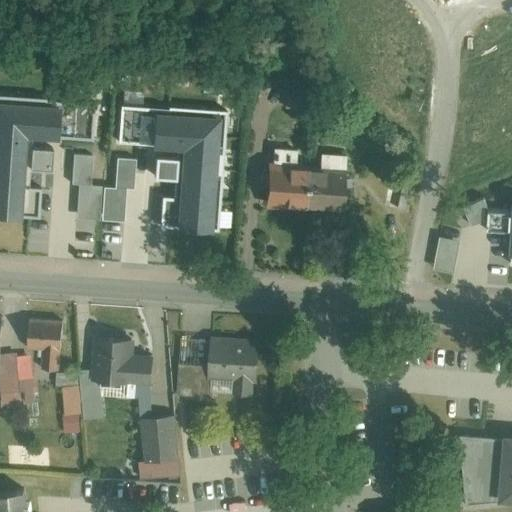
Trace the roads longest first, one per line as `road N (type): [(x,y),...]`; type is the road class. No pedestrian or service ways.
road 1 (residential): [(317,303),(0,280)]
road 2 (residential): [(417,310),(452,76),(450,34),(440,19)]
road 3 (residential): [(333,511),(317,303)]
